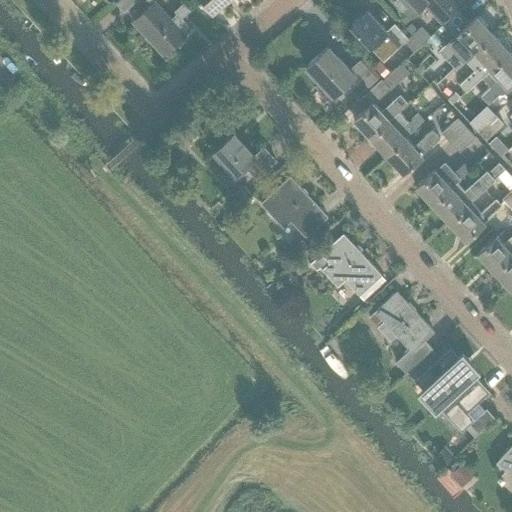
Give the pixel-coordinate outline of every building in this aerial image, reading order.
[(228,0),(199,0),(211,14),(228,0)] [(460,3),(458,0),(390,0),(408,19),(423,4),(440,22),(442,21),(456,7),(460,3)] [(154,2),(133,21),(163,55),(184,35),(180,31),(187,25),(180,17),(189,9),(182,2),(174,9),(176,12),(169,19),(154,2)] [(456,8),(456,7),(442,21),(456,8)] [(350,26),(383,62),(408,38),(394,23),(386,30),(367,10),(350,26)] [(458,11),(441,26),(452,38),(445,44),(454,55),(448,61),(456,69),(465,60),(493,34),(476,16),(469,23),(458,11)] [(481,78),(509,52),(493,34),(465,60),(473,68),(458,82),(465,90),(480,77),(481,78)] [(328,46),(305,67),(331,95),(344,83),(356,96),(376,77),(359,59),(349,69),(328,46)] [(511,55),(509,52),(481,78),(489,87),(480,95),(488,104),(506,87),(507,87),(511,82),(511,55)] [(379,67),(376,69),(384,77),(389,72),(382,64),(380,65),(379,67)] [(449,73),(441,65),(428,76),(435,85),(449,73)] [(353,119),(370,137),(379,128),(389,120),(399,110),(408,102),(398,91),(379,109),(373,103),(390,88),(381,79),(359,99),(366,107),(353,119)] [(448,97),(447,98),(452,104),(460,97),(457,94),(456,94),(454,91),(452,94),(448,97)] [(486,106),(469,122),(477,131),(494,114),(492,112),(490,110),(486,106)] [(370,137),(386,154),(395,145),(403,138),(404,137),(423,120),(416,112),(408,119),(399,110),(389,120),(379,128),(370,137)] [(486,140),(503,123),(494,114),(477,131),(486,140)] [(449,142),(465,128),(457,119),(441,132),(449,142)] [(473,137),(465,128),(449,142),(458,151),(473,137)] [(431,130),(413,146),(406,139),(404,137),(386,154),(402,172),(421,155),(439,138),(431,130)] [(245,167),(256,179),(276,161),(263,147),(254,156),(233,134),(214,152),(235,175),(245,167)] [(415,186),(432,204),(456,182),(469,170),(463,164),(454,172),(444,161),(435,170),(434,169),(415,186)] [(486,170),(464,190),(456,182),(432,204),(448,221),(470,201),(505,169),(498,162),(487,172),(486,170)] [(261,202),(282,226),(289,219),(305,237),(327,216),(289,175),(261,202)] [(239,188),(235,191),(241,197),(249,189),(244,183),(241,186),(239,188)] [(511,208),(511,188),(501,199),(511,209),(511,208)] [(483,222),(501,205),(495,199),(480,212),(470,201),(448,221),(465,239),(483,222)] [(320,253),(310,263),(316,270),(319,267),(322,269),(337,285),(344,279),(351,286),(359,295),(381,275),(343,233),(321,253),(320,253)] [(494,271),(511,254),(511,235),(503,243),(496,236),(477,253),(494,271)] [(292,247),(298,254),(307,246),(301,239),(292,247)] [(311,246),(305,252),(310,258),(316,252),(315,250),(313,249),(311,246)] [(511,254),(494,271),(510,289),(511,286),(511,254)] [(405,372),(431,348),(424,340),(433,332),(396,291),(374,311),(383,320),(377,326),(389,340),(395,334),(408,348),(395,361),(405,372)] [(427,369),(415,381),(418,384),(415,387),(419,391),(416,393),(434,412),(439,408),(461,431),(474,419),(467,412),(489,392),(474,375),(479,370),(462,351),(456,356),(450,349),(427,369)] [(511,445),(497,462),(505,470),(500,476),(499,475),(497,478),(501,481),(511,490),(511,445)] [(434,455),(443,464),(451,457),(442,447),(434,455)] [(472,474),(460,462),(449,473),(460,485),(472,474)]
